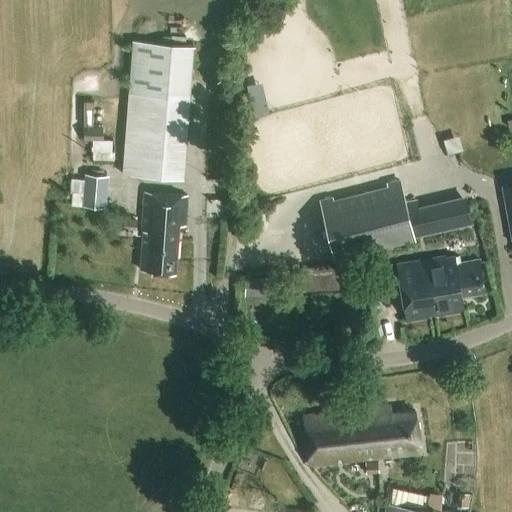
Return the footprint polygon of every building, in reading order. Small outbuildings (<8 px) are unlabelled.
[(132,41),(122,174),(184,179),(194,45),(132,41)] [(251,83),(260,114),(277,109),(268,78),(251,83)] [(84,102),(84,141),(103,141),(103,127),(93,127),(93,102),(84,102)] [(105,208),(108,176),(86,174),(83,194),(72,192),(71,205),(105,208)] [(463,197),(418,208),(416,200),(406,202),(401,181),(321,200),(336,260),(470,228),(463,197)] [(511,183),(503,185),(511,235),(511,183)] [(187,226),(189,192),(147,189),(141,270),(177,273),(180,225),(187,226)] [(123,219),(122,230),(136,230),(137,220),(123,219)] [(455,255),(398,264),(407,319),(464,311),(461,296),(481,293),(476,260),(456,263),(455,255)] [(245,282),(245,297),(269,298),(270,283),(245,282)] [(306,465),(421,454),(417,412),(393,414),(393,406),(348,410),(349,417),(336,419),(335,412),(302,415),(306,465)] [(378,461),(364,462),(365,473),(379,472),(378,461)] [(450,511),(441,511),(442,494),(429,493),(427,509),(422,509),(424,497),(420,494),(407,493),(408,490),(393,488),(391,505),(389,504),(387,511),(450,511)] [(459,494),(457,507),(468,508),(470,495),(459,494)]
